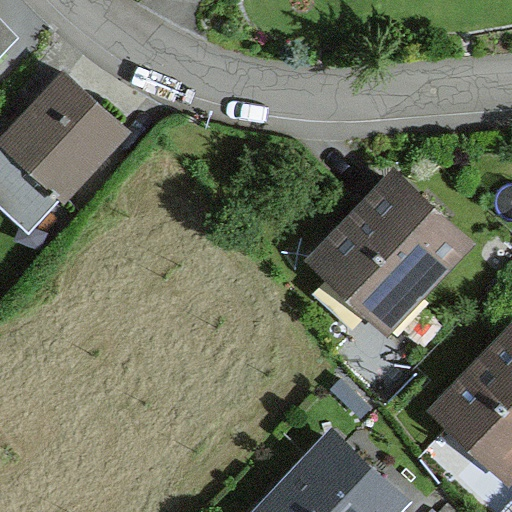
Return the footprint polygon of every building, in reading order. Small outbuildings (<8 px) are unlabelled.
[(53,195),(55,196),(118,127),(63,76),(0,144),(0,162),(45,204),(53,195)] [(414,293),(456,248),(385,181),(315,255),(377,314),(405,284),(414,293)] [(0,269),(22,246),(2,227),(0,228),(0,269)] [(511,449),(511,335),(508,331),(437,405),(499,464),(511,449)] [(388,511),(393,506),(322,439),(253,511),(388,511)]
